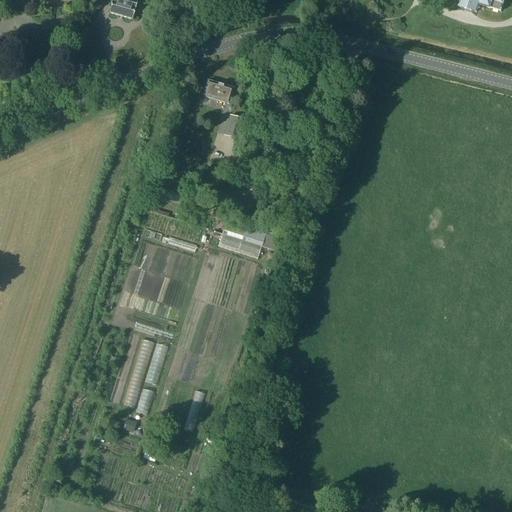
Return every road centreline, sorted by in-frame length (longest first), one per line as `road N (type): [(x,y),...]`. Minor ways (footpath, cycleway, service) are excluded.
road 1 (tertiary): [(0,131),(272,32),(511,83)]
road 2 (track): [(309,144),(237,183),(207,242)]
